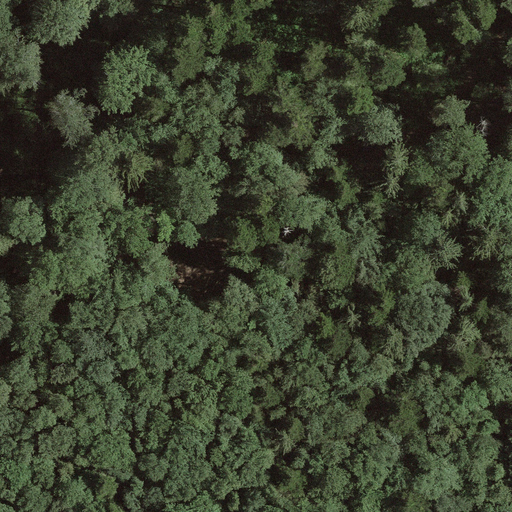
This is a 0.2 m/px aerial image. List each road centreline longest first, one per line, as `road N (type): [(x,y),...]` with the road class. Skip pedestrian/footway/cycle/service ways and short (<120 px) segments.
road 1 (track): [(0,355),(148,241),(170,237),(205,247),(297,296),(340,295),(511,245)]
road 2 (track): [(511,108),(327,153),(189,160),(77,149),(0,179)]
road 3 (track): [(148,241),(132,150),(144,0)]
